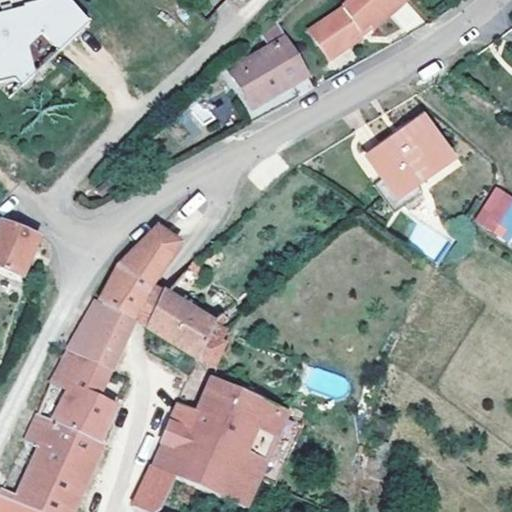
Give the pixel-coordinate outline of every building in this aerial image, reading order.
[(29,8),(16,10),(43,37),(45,36),(52,43),(68,30),(74,38),(89,25),(67,0),(47,0),(46,1),(29,4),(29,8)] [(345,0),(348,3),(309,28),(328,58),(360,37),(357,31),(367,23),(371,28),(403,0),(345,0)] [(0,11),(0,81),(13,80),(35,77),(31,47),(43,37),(16,10),(0,11)] [(275,26),(272,22),(262,31),(265,35),(275,26)] [(371,28),(367,23),(357,31),(360,37),(371,28)] [(74,38),(68,30),(52,43),(61,54),(92,29),(89,25),(74,38)] [(307,74),(286,36),(230,69),(252,107),(307,74)] [(35,77),(13,80),(20,88),(35,77)] [(233,112),(227,101),(207,112),(201,101),(190,107),(202,129),(233,112)] [(449,160),(421,118),(367,156),(381,178),(396,199),(416,184),(449,160)] [(275,151),(247,175),(261,191),(289,167),(275,151)] [(381,178),(373,183),(393,213),(400,204),(408,209),(423,192),(416,184),(396,199),(381,178)] [(511,201),(495,190),(476,219),(487,226),(508,240),(511,233),(511,201)] [(37,237),(0,222),(0,267),(21,276),(37,237)] [(157,226),(135,248),(117,265),(101,304),(134,320),(151,286),(179,243),(157,226)] [(203,269),(193,260),(180,274),(191,284),(203,269)] [(180,274),(175,280),(186,290),(191,284),(180,274)] [(156,289),(151,286),(134,320),(140,323),(156,289)] [(161,292),(156,289),(140,323),(145,326),(161,292)] [(161,292),(145,326),(172,343),(180,348),(197,359),(212,368),(226,343),(221,341),(227,329),(220,326),(161,292)] [(101,304),(94,301),(67,349),(111,369),(134,320),(101,304)] [(180,348),(172,343),(169,350),(176,355),(180,348)] [(67,349),(55,375),(38,413),(101,439),(108,425),(117,404),(98,396),(111,369),(67,349)] [(197,411),(178,403),(166,431),(151,466),(173,474),(243,507),(286,412),(210,380),(197,411)] [(24,441),(39,448),(16,494),(13,502),(33,511),(71,511),(75,504),(105,440),(101,439),(38,413),(24,441)] [(384,479),(386,443),(367,441),(364,478),(384,479)] [(153,511),(173,474),(151,466),(132,504),(145,511),(153,511)] [(10,491),(2,487),(0,491),(0,495),(6,498),(10,491)] [(16,494),(10,491),(6,498),(13,502),(16,494)] [(6,498),(0,495),(0,511),(33,511),(13,502),(6,498)]
